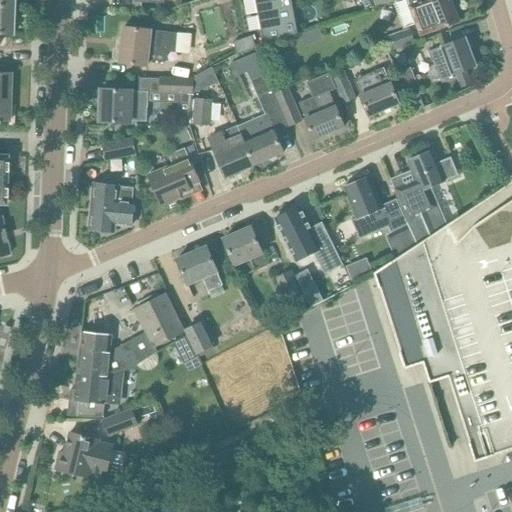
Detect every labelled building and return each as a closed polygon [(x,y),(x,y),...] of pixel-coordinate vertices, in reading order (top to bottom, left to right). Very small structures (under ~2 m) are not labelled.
[(169,9),(169,0),(147,0),(147,8),(169,9)] [(291,0),(254,0),(264,45),(298,33),(291,0)] [(363,0),(366,9),(396,1),(395,0),(363,0)] [(406,0),(421,36),(437,29),(440,29),(459,21),(450,0),(406,0)] [(0,34),(12,35),(13,6),(0,5),(0,34)] [(119,63),(139,65),(147,66),(147,61),(164,63),(165,52),(174,53),(176,33),(123,27),(121,47),(118,47),(114,51),(113,57),(117,61),(119,62),(119,63)] [(373,41),(377,54),(413,43),(409,29),(373,41)] [(237,55),(256,48),(252,36),(233,42),(237,55)] [(465,38),(447,45),(429,52),(432,61),(435,60),(442,82),(454,78),(453,74),(456,73),(467,69),(476,66),(465,38)] [(368,73),(370,79),(356,86),(360,96),(361,98),(369,117),(399,104),(383,67),(368,73)] [(331,73),(344,104),(355,99),(343,68),(331,73)] [(397,73),(408,99),(421,94),(410,68),(397,73)] [(467,69),(456,73),(461,88),(472,84),(467,69)] [(0,122),(7,122),(9,73),(0,72),(0,122)] [(344,127),(329,92),(336,89),(329,73),(307,82),(316,105),(302,111),(305,119),(314,140),(344,127)] [(259,109),(264,109),(266,114),(237,126),(254,165),(283,153),(274,132),(287,127),(267,74),(252,80),(259,98),(256,101),(259,109)] [(193,85),(192,94),(203,90),(197,75),(196,76),(193,85)] [(188,80),(166,79),(160,79),(159,93),(179,94),(187,94),(188,80)] [(100,122),(120,123),(129,123),(129,121),(145,122),(147,93),(128,92),(128,90),(101,89),(100,122)] [(287,89),(275,94),(289,126),(301,121),(287,89)] [(179,94),(178,122),(190,118),(192,94),(187,94),(179,94)] [(193,123),(209,125),(211,101),(195,99),(193,123)] [(167,129),(174,145),(189,138),(182,123),(167,129)] [(254,165),(237,126),(209,138),(216,155),(216,156),(225,178),(254,165)] [(133,138),(102,144),(106,161),(137,155),(133,138)] [(199,182),(191,164),(185,148),(168,155),(172,165),(148,175),(161,206),(180,198),(179,195),(190,190),(188,187),(199,182)] [(429,187),(457,175),(450,158),(438,164),(432,151),(408,161),(412,171),(398,177),(399,181),(393,183),(391,180),(409,222),(438,207),(429,187)] [(389,227),(391,233),(408,224),(397,199),(381,206),(369,177),(344,188),(356,218),(351,220),(359,239),(389,227)] [(94,184),(89,230),(114,232),(115,225),(131,226),(134,202),(132,202),(134,188),(94,184)] [(511,200),(475,225),(467,212),(374,273),(405,369),(407,368),(404,360),(421,354),(430,383),(431,382),(426,368),(443,362),(475,461),(493,456),(511,449),(511,200)] [(300,207),(275,219),(295,262),(313,253),(324,276),(343,267),(326,231),(314,237),(300,207)] [(0,256),(9,255),(0,217),(0,216),(0,256)] [(247,229),(224,239),(245,283),(268,272),(282,302),(301,294),(276,239),(264,245),(260,236),(252,240),(247,229)] [(177,259),(185,277),(188,285),(203,278),(208,292),(222,285),(205,247),(177,259)] [(146,332),(119,347),(131,369),(137,365),(156,351),(157,351),(155,347),(185,333),(184,331),(174,312),(165,294),(158,298),(156,294),(139,303),(141,306),(134,310),(146,332)] [(200,320),(185,328),(197,351),(212,344),(200,320)] [(131,369),(119,347),(110,352),(112,336),(81,332),(77,374),(107,377),(125,371),(131,369)] [(187,336),(173,343),(184,364),(185,364),(196,357),(197,357),(188,335),(187,336)] [(75,390),(74,400),(79,401),(77,416),(84,416),(103,418),(105,404),(106,404),(121,405),(125,371),(107,377),(77,374),(75,390)] [(137,425),(131,410),(103,421),(109,436),(137,425)] [(60,452),(55,469),(90,477),(91,473),(105,476),(113,445),(99,442),(99,440),(69,433),(64,453),(60,452)]
